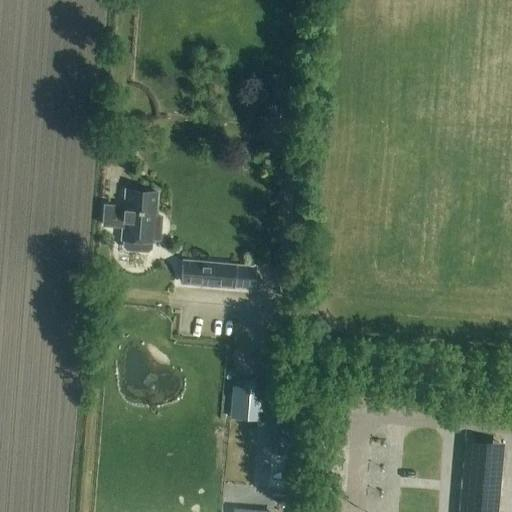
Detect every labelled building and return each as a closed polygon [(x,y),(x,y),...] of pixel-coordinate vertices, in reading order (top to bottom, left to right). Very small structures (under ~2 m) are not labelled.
[(246,164),(248,147),(235,145),(233,162),(246,164)] [(122,227),(122,238),(122,247),(125,251),(147,253),(151,250),(152,241),(153,241),(154,240),(155,217),(157,194),(125,191),(124,207),(104,205),(102,225),(122,227)] [(163,217),(155,217),(154,240),(162,240),(163,217)] [(180,282),(253,289),(255,268),(182,261),(180,282)] [(266,389),(233,386),(230,418),(264,421),(266,389)] [(285,396),(282,423),(302,425),(305,398),(285,396)]
